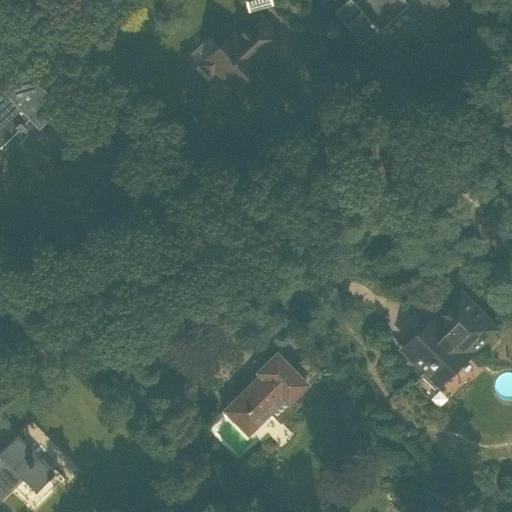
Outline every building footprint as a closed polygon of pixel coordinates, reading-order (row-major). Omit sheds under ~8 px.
[(356,0),(355,0),(342,0),(332,9),(351,31),(368,16),(373,21),(372,22),(375,25),(376,25),(381,30),(406,8),(423,27),(450,2),(447,0),(356,0)] [(279,38),(258,15),(237,35),(232,30),(197,63),(210,77),(217,70),(233,87),(259,63),(256,59),(279,38)] [(5,93),(0,97),(0,146),(18,129),(20,131),(25,126),(20,121),(26,116),(38,128),(60,106),(26,70),(3,91),(5,93)] [(407,352),(425,370),(428,372),(430,370),(442,382),(486,339),(492,345),(500,338),(493,332),(498,327),(462,291),(438,314),(442,317),(407,352)] [(248,386),(224,410),(248,435),(271,412),(280,421),(297,404),(291,399),(307,383),(276,352),(256,372),(262,377),(251,389),(248,386)] [(54,469),(17,435),(0,451),(0,498),(25,473),(39,485),(54,469)] [(421,511),(423,505),(409,501),(406,511),(421,511)]
